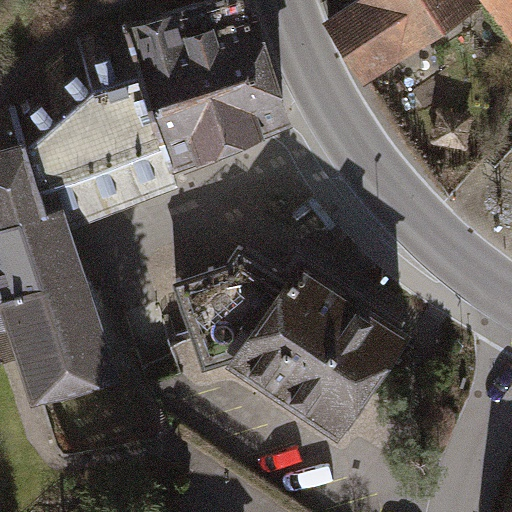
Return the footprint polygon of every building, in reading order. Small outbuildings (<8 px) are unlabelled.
[(256,0),(255,1),(254,0),(171,0),(126,14),(174,159),(296,113),(258,0),(256,0)] [(367,77),(483,0),(343,0),(324,13),(367,77)] [(511,0),(492,0),(511,32),(511,0)] [(174,159),(126,14),(78,28),(7,96),(18,127),(26,124),(49,193),(64,188),(75,219),(180,179),(174,159)] [(123,361),(75,219),(64,188),(49,193),(26,124),(18,127),(0,133),(0,278),(3,286),(0,286),(0,319),(25,394),(123,361)] [(413,323),(299,248),(285,270),(240,240),(230,258),(175,277),(206,368),(224,360),(338,436),(413,323)] [(511,511),(511,486),(501,511),(511,511)]
